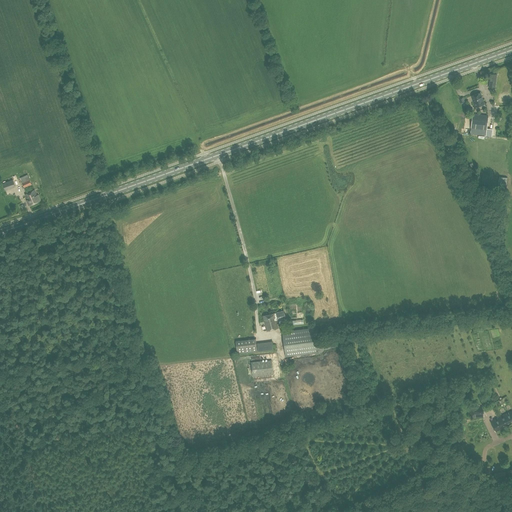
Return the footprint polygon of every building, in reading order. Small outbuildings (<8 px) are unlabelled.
[(476,107),(484,104),(480,92),(472,96),(476,107)] [(486,135),(488,117),(472,115),(470,134),(486,135)] [(32,184),(28,175),(20,178),(24,188),(32,184)] [(499,177),(498,182),(498,189),(506,189),(507,177),(499,177)] [(15,187),(13,180),(7,182),(5,182),(3,183),(5,190),(15,187)] [(29,206),(40,201),(37,195),(36,196),(34,190),(25,194),(27,200),(26,200),(29,206)] [(286,318),(284,311),(264,316),(267,331),(278,329),(276,320),(286,318)] [(314,328),(283,331),(286,356),(317,352),(315,334),(335,332),(334,325),(314,328)] [(257,343),(256,339),(236,341),(237,354),(276,350),(276,341),(257,343)] [(251,362),(251,364),(247,364),(248,376),(253,375),(253,376),(274,374),(272,360),(251,362)] [(484,406),(479,406),(470,406),(470,417),(484,417),(484,406)] [(502,416),(490,421),(495,432),(504,427),(503,425),(511,420),(511,410),(508,412),(509,415),(508,416),(507,413),(505,414),(502,416)] [(494,475),(491,475),(492,480),(501,479),(506,478),(506,472),(494,473),(494,475)]
